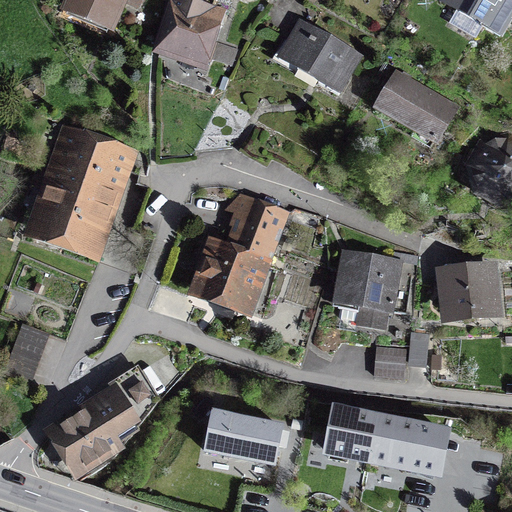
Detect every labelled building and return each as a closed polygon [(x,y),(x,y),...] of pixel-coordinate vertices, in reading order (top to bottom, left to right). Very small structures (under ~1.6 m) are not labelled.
[(111,29),(122,0),(121,0),(70,0),(66,10),(111,29)] [(188,0),(176,0),(161,49),(209,65),(211,58),(232,64),(237,51),(215,44),(225,12),(188,0)] [(511,14),(511,0),(440,0),(440,2),(458,13),(452,24),(474,37),(481,26),(499,37),(511,14)] [(300,23),(281,57),(322,79),(319,85),(339,96),(361,57),(300,23)] [(397,75),(377,110),(435,144),(455,109),(397,75)] [(36,232),(93,252),(127,154),(70,135),(36,232)] [(486,147),(474,168),(480,190),(501,202),(511,198),(511,143),(508,141),(486,147)] [(244,241),(239,257),(261,265),(280,216),(254,206),(255,200),(242,195),(228,210),(246,222),(240,239),(244,241)] [(264,266),(261,265),(239,257),(213,248),(196,295),(246,313),(264,266)] [(358,322),(357,325),(385,330),(397,265),(347,256),(338,303),(343,304),(340,319),(358,322)] [(446,276),(451,317),(491,313),(487,272),(446,276)] [(47,334),(26,326),(7,373),(29,381),(47,334)] [(411,333),(408,363),(426,364),(429,334),(411,333)] [(377,348),(374,377),(403,379),(405,351),(377,348)] [(152,401),(136,375),(80,410),(84,416),(53,436),(76,473),(116,446),(111,438),(133,425),(128,416),(152,401)] [(328,453),(368,461),(376,421),(335,413),(328,453)] [(274,465),(281,429),(213,415),(206,452),(274,465)] [(438,475),(446,435),(376,421),(368,461),(438,475)]
